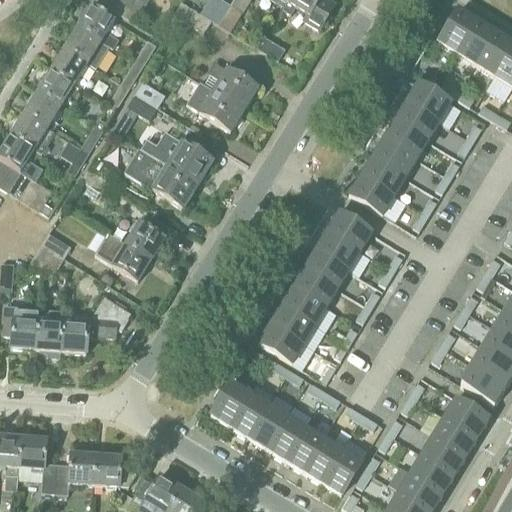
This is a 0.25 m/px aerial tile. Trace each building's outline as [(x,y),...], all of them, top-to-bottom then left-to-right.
[(140,17),(146,7),(134,0),(122,0),(119,5),(140,17)] [(218,30),(230,9),(215,0),(210,0),(199,18),(211,26),(218,30)] [(295,11),(307,19),(303,25),(318,35),(335,8),(321,0),(289,0),(286,6),(281,13),(290,19),(295,11)] [(133,28),(140,17),(119,5),(113,15),(133,28)] [(211,26),(199,18),(181,7),(173,19),(203,38),(211,26)] [(230,9),(218,30),(230,37),(242,16),(230,9)] [(90,10),(77,33),(100,47),(114,25),(90,10)] [(457,59),(478,25),(458,13),(437,47),(457,59)] [(496,36),(478,25),(457,59),(475,71),(496,36)] [(77,33),(63,54),(87,69),(100,47),(77,33)] [(511,51),(511,46),(496,36),(475,71),(493,82),(511,51)] [(256,53),(277,66),(285,54),(264,41),(256,53)] [(139,60),(147,64),(155,50),(147,46),(139,60)] [(511,51),(493,82),(511,93),(511,92),(511,51)] [(63,54),(50,76),(73,91),(87,69),(63,54)] [(125,81),(133,86),(141,72),(134,68),(125,81)] [(229,69),(225,74),(217,69),(211,78),(220,84),(212,97),(243,116),(257,93),(237,81),(241,76),(234,70),(233,72),(229,69)] [(60,112),(73,91),(50,76),(37,97),(60,112)] [(439,87),(424,78),(420,84),(436,93),(439,87)] [(142,87),(135,100),(156,113),(164,100),(142,87)] [(405,108),(439,129),(451,110),(417,89),(405,108)] [(112,103),(119,108),(128,95),(120,90),(112,103)] [(439,96),(454,105),(458,99),(443,90),(439,96)] [(23,119),(46,133),(47,133),(60,112),(37,97),(23,119)] [(243,116),(212,97),(205,108),(196,103),(190,112),(199,118),(230,137),(243,116)] [(472,108),(458,99),(454,105),(469,114),(472,108)] [(149,126),(156,113),(135,100),(127,113),(149,126)] [(428,147),(439,129),(405,108),(394,127),(428,147)] [(476,118),(491,127),(494,121),(480,112),(476,118)] [(23,119),(10,141),(33,155),(40,159),(54,137),(47,133),(46,133),(23,119)] [(509,130),(494,121),(491,127),(505,136),(509,130)] [(93,132),(102,137),(107,128),(98,123),(93,132)] [(417,166),(428,147),(394,127),(382,145),(417,166)] [(93,132),(79,154),(88,159),(102,137),(93,132)] [(476,132),(467,147),(473,150),(482,136),(476,132)] [(27,165),(33,155),(10,141),(0,156),(0,164),(10,170),(20,176),(31,183),(35,186),(43,175),(27,165)] [(158,166),(197,190),(211,166),(181,147),(173,161),(156,150),(147,144),(140,154),(150,160),(150,161),(158,166)] [(405,184),(417,166),(382,145),(371,163),(405,184)] [(473,150),(467,147),(458,161),(464,165),(473,150)] [(88,159),(79,154),(66,176),(74,181),(88,159)] [(87,175),(109,188),(117,176),(95,162),(87,175)] [(394,203),(405,184),(371,163),(360,182),(394,203)] [(0,186),(10,170),(0,164),(0,186)] [(182,214),(197,190),(158,166),(154,173),(162,179),(152,195),(182,214)] [(454,169),(445,183),(451,187),(460,172),(454,169)] [(20,176),(10,170),(0,186),(0,192),(8,198),(20,176)] [(87,175),(81,185),(103,199),(109,188),(87,175)] [(18,204),(31,183),(20,176),(8,198),(18,204)] [(382,222),(394,203),(360,182),(348,201),(382,222)] [(41,190),(35,186),(31,183),(18,204),(28,211),(41,190)] [(451,187),(445,183),(436,198),(442,202),(451,187)] [(39,217),(44,209),(52,197),(41,190),(28,211),(39,217)] [(431,206),(422,220),(428,224),(437,209),(431,206)] [(53,214),(44,209),(39,217),(48,223),(53,214)] [(337,218),(325,238),(359,259),(371,239),(337,218)] [(428,224),(422,220),(413,235),(419,239),(428,224)] [(124,248),(150,265),(163,243),(138,227),(124,248)] [(508,251),(511,244),(511,231),(511,232),(502,247),(508,251)] [(42,249),(64,262),(70,252),(48,238),(42,249)] [(150,265),(124,248),(124,249),(108,238),(94,259),(136,286),(150,265)] [(325,238),(314,256),(348,277),(359,259),(325,238)] [(35,259),(57,273),(64,262),(42,249),(35,259)] [(337,295),(348,277),(314,256),(303,274),(337,295)] [(55,276),(57,273),(35,259),(28,270),(51,284),(51,283),(59,288),(64,281),(55,276)] [(397,261),(388,276),(394,280),(403,265),(397,261)] [(492,263),(483,278),(489,281),(498,267),(492,263)] [(0,269),(0,270),(0,294),(11,295),(13,269),(0,269)] [(325,314),(337,295),(303,274),(291,293),(325,314)] [(394,280),(388,276),(379,291),(385,294),(394,280)] [(480,296),(489,281),(483,278),(475,292),(480,296)] [(314,332),(325,314),(291,293),(280,311),(314,332)] [(374,298),(365,313),(371,317),(380,302),(374,298)] [(470,300),(461,315),(467,318),(476,304),(470,300)] [(62,326),(60,356),(85,358),(87,341),(103,342),(104,341),(114,342),(114,335),(121,336),(126,329),(122,327),(124,323),(126,325),(130,318),(103,301),(90,323),(88,323),(87,328),(62,326)] [(1,341),(11,341),(10,352),(36,354),(38,324),(38,314),(3,311),(1,341)] [(303,350),(314,332),(280,311),(268,329),(303,350)] [(371,317),(365,313),(356,327),(362,331),(371,317)] [(59,362),(60,356),(62,326),(63,316),(48,315),(47,325),(38,324),(36,354),(47,355),(46,361),(59,362)] [(458,333),(467,318),(461,315),(452,329),(458,333)] [(493,334),(511,345),(511,320),(504,316),(493,334)] [(291,370),(303,350),(268,329),(257,349),(291,370)] [(482,353),(511,370),(511,345),(493,334),(482,353)] [(351,335),(342,350),(348,353),(357,339),(351,335)] [(447,337),(438,351),(444,355),(453,340),(447,337)] [(339,368),(348,353),(342,350),(333,364),(339,368)] [(435,370),(444,355),(438,351),(430,366),(435,370)] [(471,371),(505,392),(511,379),(511,370),(482,353),(471,371)] [(249,360),(265,370),(269,364),(253,354),(249,360)] [(270,373),(285,382),(289,376),(274,367),(270,373)] [(329,369),(319,385),(325,389),(335,373),(329,369)] [(459,390),(493,411),(505,392),(471,371),(459,390)] [(303,385),(289,376),(285,382),(300,391),(303,385)] [(228,433),(249,399),(230,387),(209,421),(228,433)] [(417,387),(408,402),(414,405),(423,391),(417,387)] [(307,395),(322,404),(325,398),(311,389),(307,395)] [(325,398),(322,404),(337,413),(340,407),(325,398)] [(268,410),(249,399),(228,433),(247,444),(268,410)] [(405,420),(414,405),(408,402),(399,416),(405,420)] [(442,422),(476,443),(488,424),(454,403),(442,422)] [(286,421),(268,410),(247,444),(265,455),(286,421)] [(344,418),(359,427),(362,421),(348,412),(344,418)] [(305,433),(286,421),(265,455),(284,467),(305,433)] [(377,430),(362,421),(359,427),(373,436),(377,430)] [(431,441),(465,462),(476,443),(442,422),(431,441)] [(394,424),(385,438),(391,442),(400,427),(394,424)] [(323,444),(305,433),(284,467),(302,478),(323,444)] [(382,457),(391,442),(385,438),(376,453),(382,457)] [(17,485),(18,472),(19,442),(0,440),(0,474),(5,475),(4,495),(17,496),(17,485)] [(420,459),(454,480),(465,462),(431,441),(420,459)] [(46,444),(19,442),(18,472),(17,485),(41,486),(40,498),(53,499),(55,471),(44,470),(46,444)] [(341,455),(323,444),(302,478),(320,489),(341,455)] [(320,489),(340,501),(361,467),(341,455),(320,489)] [(68,488),(93,490),(95,459),(69,458),(68,472),(55,471),(53,499),(67,500),(68,488)] [(120,461),(95,459),(93,490),(118,492),(118,491),(128,492),(136,479),(120,469),(120,461)] [(408,478),(442,499),(454,480),(420,459),(408,478)] [(372,461),(363,475),(369,479),(378,464),(372,461)] [(360,494),(369,479),(363,475),(354,490),(360,494)] [(397,496),(422,511),(434,511),(442,499),(408,478),(397,496)] [(169,511),(181,493),(160,480),(144,505),(154,511),(153,511),(169,511)] [(199,511),(203,506),(181,493),(169,511),(199,511)] [(387,511),(422,511),(397,496),(387,511)] [(114,509),(119,511),(126,511),(132,503),(122,497),(114,509)] [(349,499),(340,511),(350,511),(355,503),(349,499)] [(139,511),(142,509),(132,503),(126,511),(139,511)]
